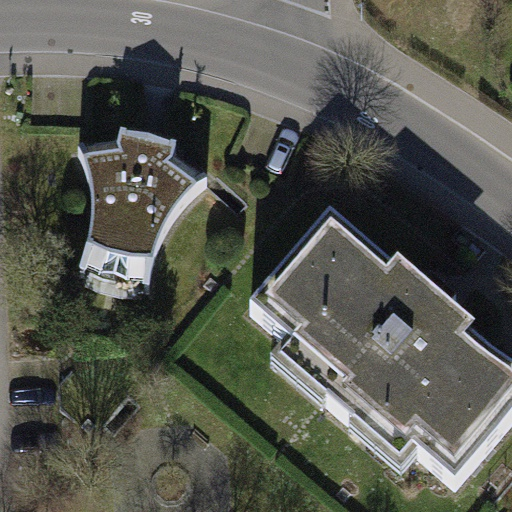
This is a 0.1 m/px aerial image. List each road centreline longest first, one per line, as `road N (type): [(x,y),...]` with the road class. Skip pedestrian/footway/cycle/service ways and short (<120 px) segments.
road 1 (tertiary): [(256,48),(394,109),(511,194)]
road 2 (tertiary): [(0,21),(130,20),(256,48)]
